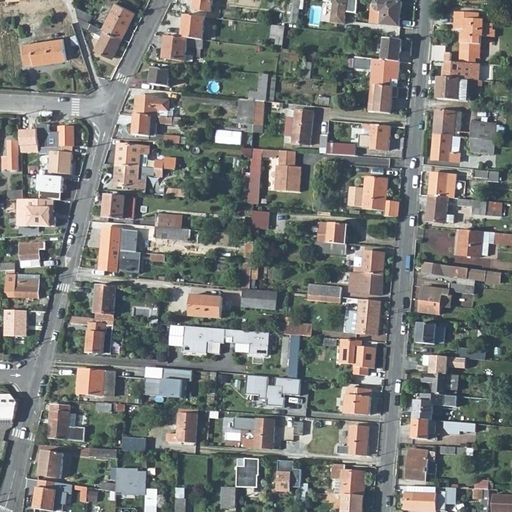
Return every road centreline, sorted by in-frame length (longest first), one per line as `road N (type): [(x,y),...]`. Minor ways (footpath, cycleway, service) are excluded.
road 1 (residential): [(384,511),(426,0)]
road 2 (residential): [(37,376),(109,109)]
road 3 (residential): [(1,511),(37,376)]
